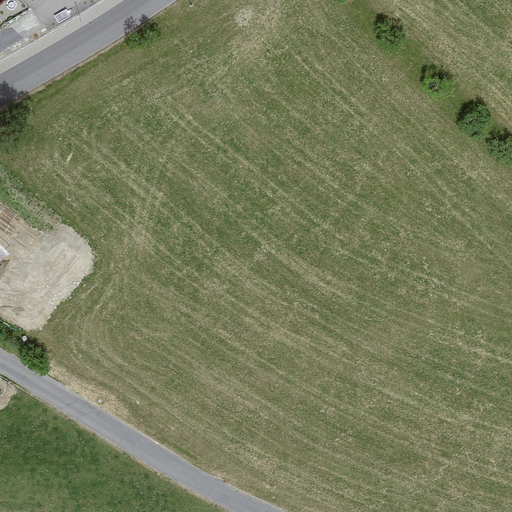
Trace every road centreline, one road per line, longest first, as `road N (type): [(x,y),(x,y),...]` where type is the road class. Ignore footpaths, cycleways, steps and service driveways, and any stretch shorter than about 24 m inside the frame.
road 1 (unclassified): [(0,364),(258,511)]
road 2 (secondary): [(0,91),(156,0)]
